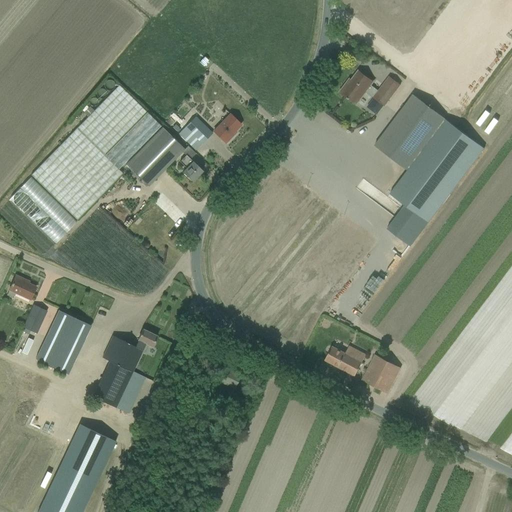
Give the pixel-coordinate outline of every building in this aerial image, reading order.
[(372,82),(366,78),(358,72),(347,87),(344,86),(340,92),(347,98),(348,99),(349,99),(356,104),(360,98),(365,91),(373,97),(373,98),(384,106),(400,85),(389,77),(378,91),(370,85),(372,82)] [(122,174),(117,170),(160,127),(118,86),(76,129),(31,175),(77,221),(122,174)] [(374,145),(406,170),(444,119),(412,95),(374,145)] [(155,113),(164,118),(167,111),(159,106),(155,113)] [(240,125),(233,118),(230,115),(213,132),(225,143),(232,136),(231,135),(240,125)] [(178,134),(195,151),(212,134),(195,117),(178,134)] [(445,120),(389,194),(409,208),(392,230),(411,245),(484,149),(455,127),(445,120)] [(161,127),(125,164),(149,187),(167,167),(176,158),(182,152),(184,150),(184,149),(170,136),(163,129),(161,127)] [(185,156),(179,162),(186,169),(182,173),(184,175),(192,182),(202,171),(195,164),(190,160),(186,155),(185,156)] [(30,300),(31,296),(35,287),(25,282),(25,280),(15,276),(11,285),(9,290),(6,295),(12,298),(15,293),(30,300)] [(33,304),(23,327),(35,332),(45,311),(33,304)] [(91,326),(58,310),(51,325),(36,359),(67,375),(91,326)] [(144,353),(148,346),(152,347),(157,336),(142,330),(138,340),(135,347),(112,336),(102,357),(109,361),(92,397),(116,408),(142,352),(144,353)] [(27,338),(21,352),(26,355),(33,341),(27,338)] [(355,376),(359,367),(366,355),(349,347),(345,354),(332,347),(329,351),(325,360),(355,376)] [(387,393),(392,385),(400,368),(382,359),(375,355),(362,380),(387,393)] [(225,368),(221,377),(218,382),(234,389),(236,384),(240,375),(225,368)] [(78,423),(38,511),(82,511),(115,440),(78,423)]
